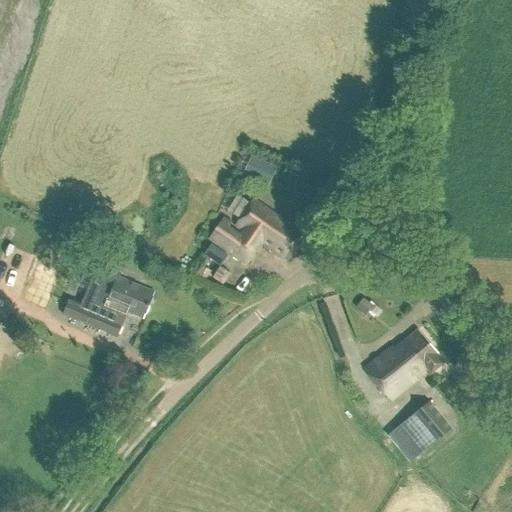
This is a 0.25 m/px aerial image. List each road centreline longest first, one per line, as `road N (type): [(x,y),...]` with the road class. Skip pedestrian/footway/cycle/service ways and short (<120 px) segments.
road 1 (track): [(79,511),(158,410),(257,316)]
road 2 (unclassified): [(387,164),(399,98),(432,2)]
road 3 (unclassified): [(511,387),(423,284)]
road 4 (unclassified): [(307,271),(346,229),(387,164)]
road 5 (unclassified): [(423,284),(394,214),(387,164)]
